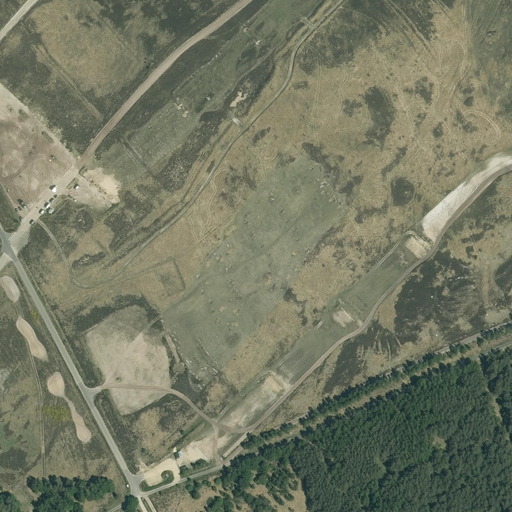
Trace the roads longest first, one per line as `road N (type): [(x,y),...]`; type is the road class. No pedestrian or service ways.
road 1 (track): [(33,217),(75,283),(110,279),(196,196),(280,90),(298,45),(341,0)]
road 2 (track): [(212,470),(360,331),(450,223),(511,170)]
road 3 (unclassified): [(137,496),(279,445),(511,342)]
road 4 (track): [(222,466),(256,438),(511,323)]
road 5 (unclassified): [(137,496),(0,229)]
road 6 (track): [(0,275),(41,397),(37,511)]
road 7 (track): [(247,0),(172,58),(86,158)]
road 8 (track): [(252,429),(210,421),(172,392),(97,389)]
